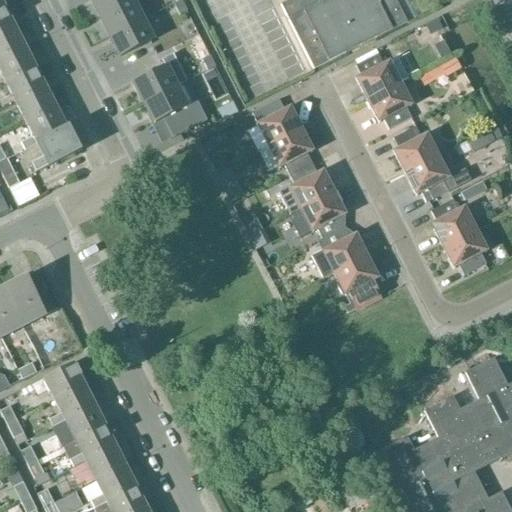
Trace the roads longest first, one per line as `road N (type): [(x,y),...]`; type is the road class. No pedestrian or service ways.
road 1 (unclassified): [(511,289),(438,327),(312,78)]
road 2 (residential): [(183,511),(40,225)]
road 3 (residential): [(40,225),(125,175),(37,0)]
